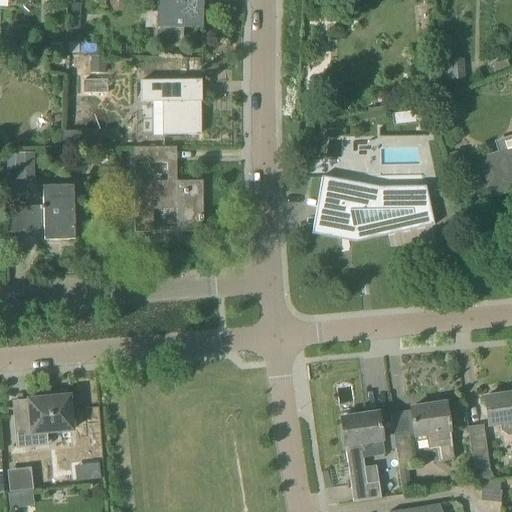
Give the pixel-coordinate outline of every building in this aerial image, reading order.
[(203,28),(203,0),(158,0),(157,27),(203,28)] [(79,43),(79,55),(92,55),(92,44),(79,43)] [(463,59),(442,60),(443,81),(464,81),(463,59)] [(438,70),(421,71),(422,87),(439,86),(438,70)] [(199,136),(199,102),(201,102),(201,81),(140,81),(140,103),(162,103),(162,136),(199,136)] [(418,111),(391,114),(393,126),(419,123),(418,111)] [(62,149),(91,148),(91,132),(62,132),(62,149)] [(511,189),(511,147),(481,158),(493,196),(511,189)] [(167,148),(134,148),(134,154),(134,164),(167,164),(167,148)] [(445,154),(452,174),(461,171),(455,151),(445,154)] [(14,154),(15,170),(15,180),(34,180),(34,154),(14,154)] [(351,231),(353,241),(430,217),(415,168),(316,177),(309,235),(351,231)] [(203,222),(202,182),(134,182),(135,233),(153,233),(152,210),(176,210),(177,232),(201,232),(201,222),(203,222)] [(74,240),(73,186),(42,186),(43,206),(22,207),(23,232),(44,231),(44,240),(74,240)] [(29,412),(13,413),(16,450),(32,448),(31,434),(73,431),(70,397),(67,397),(66,392),(50,394),(51,398),(28,400),(29,412)] [(511,394),(484,398),(488,426),(500,425),(501,431),(507,436),(511,434),(511,394)] [(391,414),(398,469),(408,467),(415,466),(410,437),(414,437),(415,443),(426,441),(427,450),(439,448),(441,463),(454,461),(450,431),(446,404),(410,409),(410,411),(391,414)] [(341,419),(349,474),(351,487),(366,485),(361,447),(383,444),(378,413),(341,419)] [(474,472),(488,470),(486,446),(483,426),(468,428),(474,472)] [(408,467),(398,469),(402,494),(412,492),(408,467)] [(30,469),(7,472),(9,494),(33,492),(30,469)] [(489,471),(476,476),(481,486),(483,485),(494,480),(489,470),(489,471)] [(351,487),(353,503),(381,499),(379,483),(366,485),(351,487)] [(501,493),(481,491),(480,502),(499,504),(501,493)] [(9,510),(20,508),(18,494),(8,495),(9,510)]
